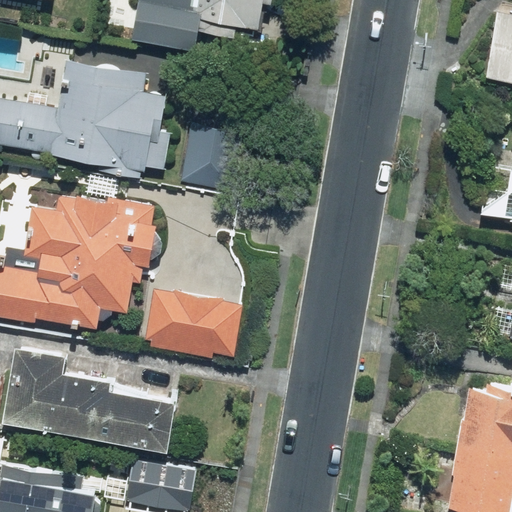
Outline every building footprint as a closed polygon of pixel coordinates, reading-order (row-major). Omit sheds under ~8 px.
[(137,0),(131,36),(197,48),(200,28),(236,35),(237,30),(260,34),(266,0),(270,0),(137,0)] [(511,9),(497,7),(486,74),(511,78),(511,9)] [(23,21),(0,17),(0,74),(31,79),(35,56),(18,53),(23,21)] [(58,106),(0,94),(0,148),(143,175),(146,162),(164,165),(171,129),(160,126),(167,91),(144,87),(147,71),(68,56),(58,106)] [(190,120),(181,177),(217,182),(226,126),(190,120)] [(511,165),(489,161),(481,202),(480,210),(511,216),(511,165)] [(0,312),(37,318),(37,314),(67,319),(96,324),(100,304),(126,308),(132,275),(141,277),(144,264),(148,265),(156,220),(152,219),(155,201),(108,194),(108,197),(77,191),(76,195),(59,192),(57,206),(32,203),(24,251),(39,254),(36,268),(0,260),(0,312)] [(235,298),(154,285),(146,337),(153,338),(152,344),(225,356),(235,298)] [(66,349),(15,341),(2,417),(166,444),(174,393),(111,383),(112,375),(65,368),(66,349)] [(469,383),(467,398),(463,414),(446,505),(448,505),(482,511),(481,511),(508,511),(511,496),(511,384),(486,380),(485,385),(485,386),(469,383)] [(207,469),(132,458),(126,498),(201,510),(207,469)] [(90,511),(94,490),(0,476),(0,511),(90,511)]
